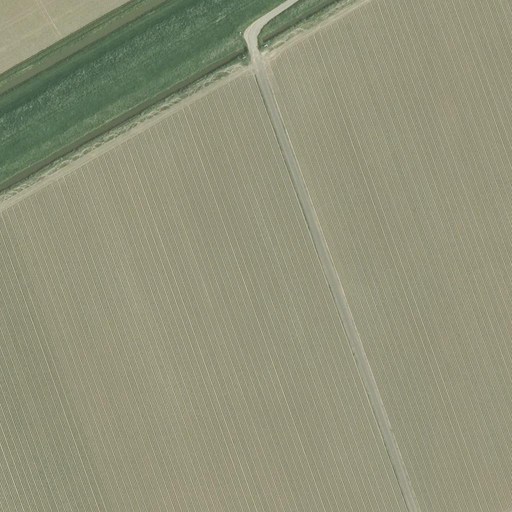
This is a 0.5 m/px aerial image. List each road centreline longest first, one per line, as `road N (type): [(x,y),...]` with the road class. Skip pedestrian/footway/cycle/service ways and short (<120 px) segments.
road 1 (track): [(415,511),(252,40)]
road 2 (track): [(191,0),(0,108)]
